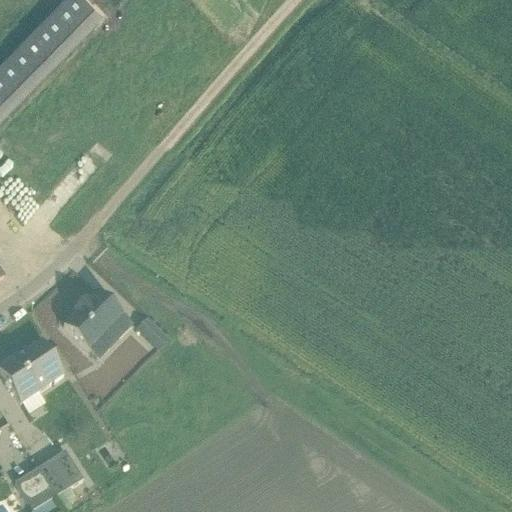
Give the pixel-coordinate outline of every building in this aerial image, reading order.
[(89,0),(58,0),(0,57),(0,114),(100,10),(89,0)] [(74,320),(62,332),(97,367),(132,331),(96,297),(85,308),(83,307),(72,318),(74,320)] [(146,324),(134,334),(157,358),(168,347),(146,324)] [(12,362),(0,369),(0,380),(4,386),(2,389),(6,395),(10,396),(19,410),(63,381),(40,347),(39,347),(40,349),(24,359),(23,358),(22,358),(23,360),(14,366),(12,362)] [(63,457),(37,474),(55,502),(60,511),(61,511),(75,504),(69,494),(81,485),(63,457)] [(37,474),(13,488),(27,511),(53,511),(50,505),(55,502),(37,474)]
